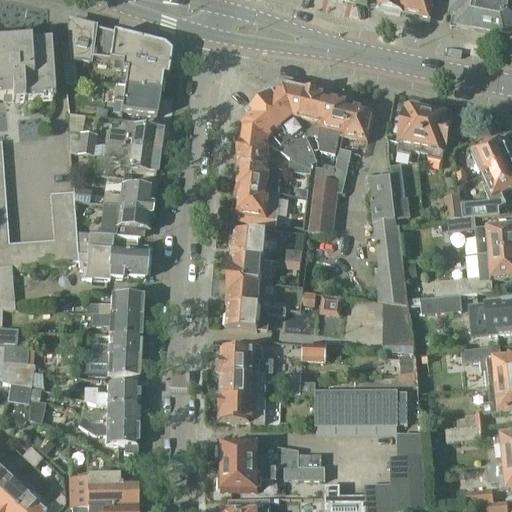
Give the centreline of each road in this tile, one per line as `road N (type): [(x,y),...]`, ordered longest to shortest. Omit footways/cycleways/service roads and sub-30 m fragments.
road 1 (residential): [(210,19),(174,357),(179,511)]
road 2 (tertiary): [(210,19),(511,86)]
